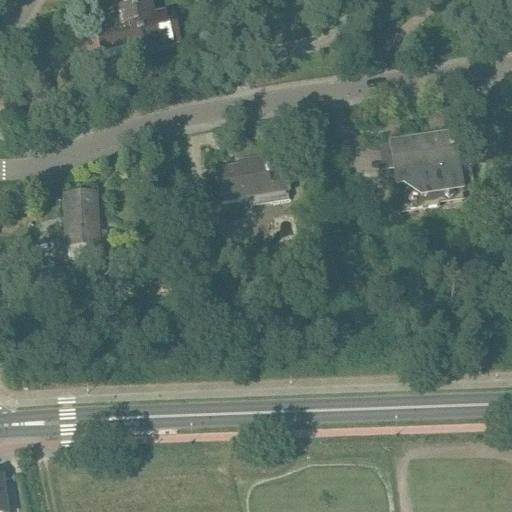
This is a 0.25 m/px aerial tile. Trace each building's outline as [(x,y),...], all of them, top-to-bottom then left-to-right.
[(159,16),(154,0),(114,0),(121,26),(96,33),(102,55),(127,48),(130,57),(180,43),(172,13),(159,16)] [(401,216),(439,210),(439,205),(463,202),(462,194),(473,192),(469,162),(470,156),(454,148),(452,134),(390,144),(398,189),(401,216)] [(261,163),(261,160),(248,163),(249,166),(240,167),(240,168),(216,173),(222,207),(290,195),(286,172),(270,174),(269,169),(266,170),(265,163),(261,163)] [(95,234),(94,196),(65,197),(67,251),(99,250),(99,249),(106,248),(106,234),(95,234)] [(150,254),(140,254),(140,266),(150,266),(150,254)]
